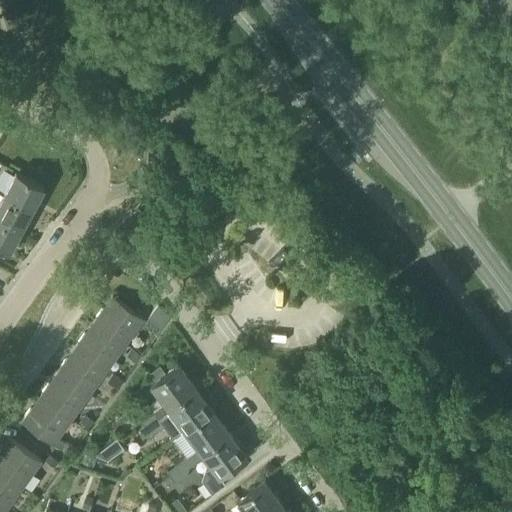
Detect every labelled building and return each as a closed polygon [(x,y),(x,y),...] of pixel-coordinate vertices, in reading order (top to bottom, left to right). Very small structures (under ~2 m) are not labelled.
[(32,208),(44,186),(15,171),(3,192),(32,208)] [(0,218),(20,229),(32,208),(3,192),(0,198),(0,218)] [(0,246),(8,251),(20,229),(0,218),(0,246)] [(126,342),(144,317),(112,294),(94,319),(126,342)] [(157,304),(150,314),(163,324),(168,317),(157,304)] [(108,368),(126,342),(94,319),(76,345),(108,368)] [(89,393),(108,368),(76,345),(57,370),(89,393)] [(131,348),(126,355),(137,363),(142,356),(131,348)] [(154,380),(150,384),(164,402),(153,411),(158,419),(170,410),(167,406),(195,386),(178,363),(163,374),(154,380)] [(157,365),(148,372),(154,380),(163,374),(157,365)] [(71,418),(89,393),(57,370),(39,395),(71,418)] [(113,374),(107,382),(118,389),(123,382),(113,374)] [(174,436),(184,429),(211,408),(195,386),(167,406),(170,410),(158,419),(153,411),(136,423),(139,427),(142,436),(159,430),(158,428),(164,426),(172,437),(174,436)] [(62,450),(67,443),(58,437),(71,418),(39,395),(21,420),(62,450)] [(203,455),(201,452),(229,431),(211,408),(184,429),(174,436),(182,447),(178,449),(184,457),(186,455),(192,464),(203,455)] [(84,415),(78,422),(87,428),(92,421),(84,415)] [(218,474),(246,454),(229,431),(201,452),(203,455),(192,464),(200,458),(205,465),(200,480),(210,493),(224,482),(218,474)] [(0,467),(24,484),(42,459),(10,436),(0,450),(0,467)] [(116,437),(94,454),(107,459),(123,447),(116,437)] [(49,455),(45,461),(54,467),(58,462),(49,455)] [(176,483),(184,478),(187,467),(192,464),(186,455),(184,457),(174,464),(177,469),(169,474),(176,483)] [(0,505),(6,510),(24,484),(0,467),(0,505)] [(268,511),(282,502),(265,479),(237,500),(245,511),(268,511)] [(85,497),(81,508),(88,511),(92,500),(85,497)] [(288,511),(282,502),(268,511),(288,511)]
